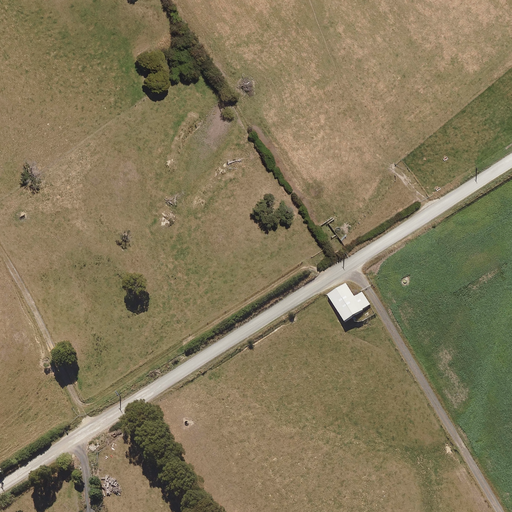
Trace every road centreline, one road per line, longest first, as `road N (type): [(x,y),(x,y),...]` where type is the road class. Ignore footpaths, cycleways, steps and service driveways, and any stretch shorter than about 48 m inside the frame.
road 1 (residential): [(511,160),(0,487)]
road 2 (track): [(350,263),(503,511)]
